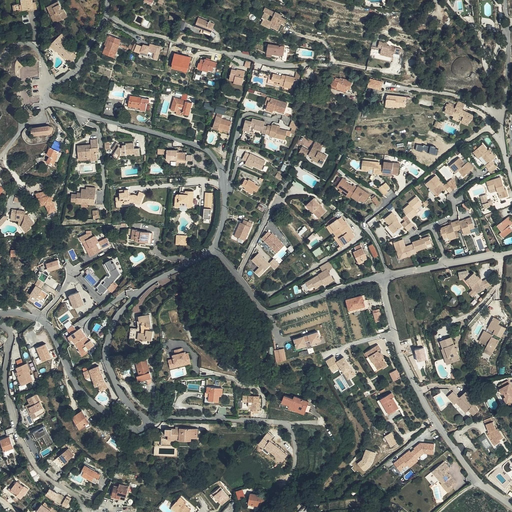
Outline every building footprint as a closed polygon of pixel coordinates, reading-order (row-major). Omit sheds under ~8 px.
[(34,8),(33,3),(32,0),(21,0),(22,3),(15,5),(16,12),(27,10),(34,8)] [(62,9),(58,1),(49,6),(53,14),(57,22),(68,17),(63,9),(62,9)] [(36,2),(33,3),(34,8),(27,10),(27,11),(37,9),(36,2)] [(119,11),(121,5),(113,2),(112,9),(119,11)] [(284,24),(286,19),(282,17),(282,15),(276,11),(275,12),(265,7),(263,11),(265,12),(262,18),(264,19),(261,25),(270,29),(271,27),(278,31),(281,25),(279,23),(279,22),(284,24)] [(215,24),(199,18),(195,28),(201,30),(201,29),(204,30),(203,33),(210,35),(215,24)] [(121,40),(110,35),(106,45),(104,52),(115,57),(121,40)] [(61,53),(67,59),(70,62),(77,56),(73,53),(74,51),(64,40),(59,36),(52,44),(58,50),(61,53)] [(394,54),(399,55),(401,49),(387,46),(387,43),(379,41),(378,47),(382,48),(380,54),(393,57),(393,56),(394,54)] [(140,53),(143,46),(135,43),(132,50),(140,53)] [(56,52),(56,51),(58,50),(52,44),(50,46),(56,52)] [(161,46),(150,44),(149,50),(155,52),(153,58),(158,59),(161,46)] [(285,45),(282,44),(282,46),(268,44),(267,53),(272,54),(284,55),(285,45)] [(176,52),(172,66),(188,70),(192,56),(176,52)] [(202,70),(208,72),(209,70),(213,71),(214,67),(216,68),(218,62),(205,59),(204,60),(201,59),(200,63),(203,64),(202,68),(202,70)] [(24,74),(35,75),(36,66),(27,65),(28,61),(18,60),(17,70),(24,71),(24,74)] [(253,69),(253,65),(250,64),(251,61),(246,60),(245,67),(253,69)] [(470,77),(471,76),(473,73),(473,69),(472,66),(470,64),(467,61),(464,60),(461,60),(458,61),(456,62),(453,65),(452,68),(452,71),(453,74),(455,77),(457,79),(459,80),(463,80),(465,80),(468,79),(470,77)] [(237,69),(237,70),(237,72),(231,71),(229,82),(242,85),(245,71),(237,69)] [(335,79),(335,77),(336,75),(331,73),(328,82),(331,84),(333,78),(335,79)] [(295,78),(292,77),(287,75),(286,77),(282,76),(273,74),(272,80),(280,82),(280,85),(284,86),(292,88),(295,78)] [(353,80),(344,78),(343,80),(341,79),(341,78),(335,77),(335,79),(333,78),(331,84),(338,86),(338,87),(347,90),(348,88),(350,88),(353,80)] [(383,81),(370,78),(368,86),(381,89),(383,81)] [(387,104),(396,105),(400,106),(401,104),(405,105),(406,96),(388,94),(387,104)] [(141,108),(140,110),(146,111),(147,103),(149,103),(150,99),(130,96),(129,106),(141,108)] [(174,98),(171,110),(177,111),(176,114),(182,115),(183,113),(189,115),(192,102),(174,98)] [(292,117),(293,109),(286,107),(287,103),(272,98),(270,102),(269,101),(268,105),(266,109),(273,112),(274,109),(284,113),(284,114),(292,117)] [(214,111),(216,105),(206,101),(204,107),(214,111)] [(470,120),(471,121),(474,115),(463,110),(465,105),(458,101),(455,108),(447,104),(445,108),(446,109),(444,112),(458,118),(458,119),(464,122),(464,124),(468,126),(470,120)] [(221,118),(223,114),(217,113),(214,126),(219,127),(223,128),(229,130),(232,121),(224,119),(221,118)] [(262,133),(266,134),(268,126),(264,126),(265,122),(253,118),(252,121),(246,120),(243,130),(250,131),(251,126),(255,127),(254,129),(262,131),(262,133)] [(298,123),(292,121),(290,127),(292,128),(295,129),(298,123)] [(47,125),(33,126),(33,134),(47,133),(51,133),(51,132),(53,131),(54,130),(54,127),(52,126),(51,125),(50,125),(50,124),(47,125)] [(268,126),(266,134),(269,135),(269,136),(285,140),(287,131),(280,129),(280,127),(272,124),(272,126),(268,125),(268,126)] [(196,140),(203,141),(205,132),(198,131),(196,140)] [(308,146),(311,141),(301,135),(298,140),(304,143),(300,150),(308,154),(311,148),(308,146)] [(87,157),(87,159),(91,158),(91,160),(98,160),(97,153),(99,152),(98,139),(90,140),(91,145),(91,148),(86,148),(86,145),(77,146),(78,158),(87,157)] [(319,150),(323,143),(322,142),(317,140),(313,147),(319,150)] [(50,146),(50,147),(48,154),(51,155),(47,162),(54,165),(61,152),(59,151),(62,144),(55,141),(52,147),(50,146)] [(119,146),(120,145),(117,143),(112,149),(115,151),(112,157),(117,161),(121,154),(135,154),(135,156),(140,156),(140,148),(134,148),(134,143),(126,144),(125,144),(122,145),(122,147),(121,147),(119,146)] [(487,163),(486,165),(485,166),(488,169),(495,163),(492,160),(495,157),(489,150),(488,151),(482,144),(473,152),(478,158),(479,158),(481,156),(487,163)] [(431,146),(430,152),(438,154),(439,147),(431,146)] [(319,150),(313,147),(308,155),(312,157),(311,159),(322,165),(327,155),(319,151),(319,150)] [(177,152),(177,150),(167,150),(167,159),(176,160),(176,158),(186,159),(186,160),(192,160),(192,155),(186,155),(186,152),(179,152),(177,152)] [(265,160),(256,156),(256,157),(254,156),(254,155),(250,153),(250,154),(245,152),(242,158),(246,161),(246,162),(253,165),(261,169),(265,160)] [(459,158),(449,166),(455,173),(458,171),(463,176),(474,168),(468,161),(465,164),(459,158)] [(373,174),(382,174),(383,172),(383,165),(379,165),(374,164),(374,162),(363,161),(362,170),(369,171),(369,169),(374,169),(373,174)] [(383,172),(392,173),(398,173),(399,163),(384,161),(383,165),(383,172)] [(438,195),(444,190),(439,184),(442,182),(436,175),(426,184),(431,190),(433,189),(437,194),(438,195)] [(350,198),(351,196),(357,187),(353,185),(352,186),(346,182),(347,180),(343,177),(336,187),(340,189),(339,191),(350,198)] [(496,188),(497,190),(498,193),(501,192),(503,198),(508,196),(506,189),(505,190),(500,177),(486,182),(489,190),(496,188)] [(257,192),(260,187),(255,185),(256,183),(249,179),(248,181),(245,179),(242,185),(245,187),(244,189),(252,193),(254,190),(257,192)] [(451,180),(448,183),(453,189),(457,187),(451,180)] [(443,186),(446,189),(449,193),(453,190),(447,183),(444,185),(443,186)] [(382,185),(379,188),(384,195),(388,192),(386,189),(382,185)] [(357,187),(351,196),(357,201),(359,198),(364,202),(369,194),(358,186),(357,187)] [(88,203),(88,204),(94,205),(96,188),(86,187),(86,190),(82,189),(81,193),(77,193),(77,195),(72,195),(71,201),(76,202),(77,203),(82,204),(82,202),(88,203)] [(51,190),(35,196),(40,206),(46,202),(50,210),(58,206),(51,190)] [(116,198),(116,201),(121,201),(121,204),(134,202),(140,204),(144,194),(139,191),(137,196),(134,195),(129,195),(129,190),(119,191),(120,197),(116,198)] [(191,207),(192,191),(185,190),(185,192),(184,192),(183,194),(180,194),(178,193),(177,193),(177,194),(176,194),(175,195),(175,196),(176,196),(174,196),(174,205),(179,206),(179,201),(186,202),(186,206),(191,207)] [(488,202),(486,194),(480,196),(484,208),(490,206),(490,205),(493,204),(492,201),(488,202)] [(415,210),(423,204),(416,197),(408,203),(409,204),(403,209),(411,219),(418,214),(416,212),(415,210)] [(320,217),(327,211),(315,198),(308,204),(320,217)] [(258,209),(264,213),(266,208),(261,204),(258,209)] [(23,225),(27,231),(32,227),(31,226),(35,223),(28,214),(26,214),(26,211),(12,209),(11,215),(17,216),(16,219),(19,219),(19,221),(19,225),(20,226),(23,225)] [(394,233),(402,226),(397,219),(398,219),(392,212),(384,218),(389,225),(388,226),(394,233)] [(338,218),(335,215),(328,221),(330,224),(338,218)] [(338,218),(330,224),(335,231),(333,232),(335,235),(349,226),(345,220),(344,221),(341,217),(338,219),(338,218)] [(454,222),(458,231),(462,229),(464,235),(471,233),(470,230),(475,228),(471,217),(466,219),(466,221),(463,221),(463,220),(459,221),(459,220),(454,222)] [(511,222),(508,217),(497,226),(501,231),(499,233),(503,238),(511,230),(511,228),(509,225),(511,223),(511,222)] [(409,218),(406,221),(412,227),(415,225),(409,218)] [(238,232),(236,232),(234,236),(245,241),(252,223),(244,220),(242,223),(240,222),(237,229),(239,230),(238,232)] [(412,227),(406,221),(403,223),(409,230),(412,227)] [(440,228),(444,239),(448,237),(449,240),(456,238),(454,232),(458,231),(454,222),(451,223),(451,224),(447,225),(448,227),(446,228),(445,226),(440,228)] [(335,231),(330,224),(326,227),(331,234),(333,232),(335,231)] [(353,231),(349,226),(335,235),(336,236),(338,234),(345,245),(352,239),(355,236),(352,232),(353,231)] [(136,229),(129,228),(129,234),(132,235),(132,238),(136,239),(136,240),(151,242),(152,233),(136,231),(136,229)] [(269,231),(262,238),(277,254),(286,245),(273,232),(271,233),(269,231)] [(100,250),(110,244),(107,238),(99,242),(97,243),(95,239),(97,238),(96,236),(96,235),(95,235),(93,236),(92,233),(86,234),(80,237),(83,242),(87,240),(92,249),(88,251),(91,256),(97,253),(98,250),(100,250)] [(341,247),(345,245),(338,234),(336,236),(334,237),(341,247)] [(186,235),(176,235),(176,244),(186,244),(186,235)] [(409,246),(412,255),(416,253),(416,252),(427,247),(427,245),(431,244),(429,236),(412,242),(413,243),(413,245),(409,246)] [(474,238),(466,240),(469,252),(477,250),(474,238)] [(394,242),(398,254),(400,253),(401,259),(412,255),(409,246),(406,248),(405,246),(402,239),(394,242)] [(88,251),(92,249),(87,240),(83,242),(88,251)] [(360,244),(354,247),(356,251),(353,252),(359,264),(364,262),(364,260),(367,259),(360,244)] [(378,255),(373,244),(369,246),(374,257),(378,255)] [(321,246),(313,250),(316,255),(323,252),(321,246)] [(260,252),(253,259),(260,266),(255,271),(260,276),(271,265),(276,270),(281,265),(274,258),(270,262),(260,252)] [(58,259),(46,263),(49,270),(61,266),(58,259)] [(121,274),(113,259),(105,263),(112,275),(110,277),(108,276),(105,280),(106,281),(104,284),(102,283),(98,288),(100,289),(98,291),(102,294),(104,292),(105,293),(109,289),(115,294),(120,288),(122,286),(116,282),(121,274)] [(329,261),(320,267),(323,272),(318,274),(319,275),(305,283),(309,289),(314,286),(315,288),(324,283),(325,285),(334,280),(328,270),(333,267),(329,261)] [(383,270),(381,262),(375,264),(378,272),(383,270)] [(101,282),(92,271),(86,275),(95,286),(101,282)] [(475,290),(476,293),(477,293),(486,289),(486,287),(492,284),(489,278),(483,281),(482,282),(480,279),(477,275),(476,276),(474,273),(471,275),(467,271),(459,272),(460,277),(464,277),(464,278),(472,286),(474,290),(475,290)] [(469,285),(470,287),(472,286),(464,278),(464,279),(469,285)] [(46,283),(39,279),(31,293),(44,301),(49,292),(43,289),(46,283)] [(85,305),(80,292),(70,295),(75,308),(85,305)] [(346,299),(349,310),(369,305),(368,299),(365,300),(363,300),(362,295),(346,299)] [(369,305),(349,310),(350,313),(370,308),(369,305)] [(382,320),(380,311),(373,313),(375,322),(382,320)] [(146,324),(142,324),(141,324),(142,329),(132,327),(130,338),(147,340),(147,339),(152,339),(153,330),(150,330),(150,326),(152,325),(149,314),(139,316),(140,322),(142,322),(146,321),(146,324)] [(485,329),(480,340),(488,344),(487,347),(494,351),(507,327),(500,323),(502,319),(495,316),(490,325),(492,326),(491,328),(495,331),(494,334),(485,329)] [(81,328),(71,335),(73,339),(80,349),(83,347),(86,351),(87,350),(95,345),(91,340),(90,341),(81,328)] [(318,332),(308,335),(310,340),(311,344),(321,341),(318,332)] [(303,336),(294,339),(297,348),(306,345),(305,342),(305,341),(303,336)] [(457,348),(456,348),(455,345),(452,337),(442,341),(445,349),(446,348),(451,360),(460,357),(458,352),(459,351),(459,350),(460,350),(459,349),(459,348),(458,348),(457,348)] [(47,342),(38,346),(43,360),(53,357),(47,342)] [(387,365),(383,358),(381,356),(382,355),(382,353),(381,352),(379,352),(378,350),(381,349),(378,344),(365,352),(368,357),(370,356),(378,369),(382,367),(383,368),(387,365)] [(171,368),(176,367),(175,364),(188,360),(186,354),(184,354),(184,352),(182,348),(175,350),(176,354),(173,355),(174,359),(169,360),(171,368)] [(461,360),(460,357),(451,360),(446,348),(445,349),(443,349),(449,365),(461,360)] [(284,349),(274,351),(276,362),(286,360),(284,349)] [(189,353),(186,354),(188,360),(175,364),(176,367),(191,363),(189,353)] [(41,354),(34,356),(36,363),(43,361),(41,354)] [(356,374),(345,356),(338,360),(334,355),(326,360),(333,371),(341,366),(349,378),(356,374)] [(137,375),(139,381),(152,377),(147,359),(146,360),(145,357),(137,359),(138,362),(137,362),(140,374),(137,375)] [(18,376),(22,385),(34,380),(30,371),(31,371),(27,363),(24,364),(19,366),(17,367),(18,371),(17,371),(19,375),(18,376)] [(228,371),(229,368),(220,363),(219,366),(228,371)] [(107,388),(99,366),(86,371),(89,377),(92,376),(94,380),(97,379),(99,384),(101,390),(107,388)] [(397,368),(390,372),(394,380),(402,377),(397,368)] [(500,388),(502,391),(507,402),(511,399),(511,387),(508,380),(502,383),(504,386),(500,388)] [(207,386),(207,392),(210,392),(210,395),(209,399),(219,400),(219,395),(219,393),(222,393),(223,388),(207,386)] [(460,400),(459,398),(453,392),(448,396),(455,405),(457,403),(466,413),(469,410),(474,416),(479,411),(467,391),(461,396),(462,398),(460,400)] [(380,399),(389,414),(399,408),(393,397),(394,396),(392,392),(380,399)] [(35,412),(37,416),(45,412),(37,394),(28,399),(30,403),(31,406),(30,406),(33,413),(35,412)] [(253,409),(259,409),(260,409),(261,401),(259,401),(259,396),(243,395),(243,401),(249,401),(249,404),(250,404),(250,408),(253,408),(252,409),(253,409)] [(283,402),(290,405),(299,408),(298,410),(304,413),(305,410),(308,403),(309,401),(295,396),(294,399),(285,395),(283,402)] [(386,415),(389,414),(380,399),(377,401),(386,415)] [(22,416),(30,413),(27,408),(26,405),(25,403),(18,405),(22,416)] [(81,428),(90,422),(82,410),(73,416),(81,428)] [(490,433),(488,434),(495,445),(501,441),(500,439),(504,437),(498,427),(496,428),(493,421),(486,424),(489,431),(490,433)] [(36,439),(44,436),(48,446),(54,443),(45,423),(32,429),(36,439)] [(198,428),(180,428),(180,429),(176,428),(166,428),(166,434),(168,434),(168,439),(191,440),(191,437),(198,437),(198,428)] [(384,437),(391,448),(397,444),(393,438),(395,437),(392,432),(390,433),(384,437)] [(273,437),(268,433),(263,438),(263,439),(258,445),(263,449),(264,448),(269,453),(270,452),(275,457),(275,459),(279,463),(280,461),(282,463),(284,460),(285,461),(285,460),(284,459),(287,455),(275,445),(275,446),(269,441),(273,437)] [(0,439),(0,440),(4,451),(9,449),(14,448),(10,436),(0,439)] [(420,441),(394,462),(403,473),(422,457),(421,455),(423,453),(434,453),(435,443),(420,441)] [(65,450),(72,457),(75,454),(69,447),(65,450)] [(60,450),(51,457),(61,468),(70,460),(69,459),(72,457),(65,450),(62,453),(60,450)] [(376,453),(366,450),(362,460),(357,464),(365,472),(371,466),(372,465),(373,463),(376,453)] [(432,470),(442,482),(444,481),(449,488),(452,486),(456,482),(447,471),(450,468),(446,462),(442,465),(441,464),(432,470)] [(101,473),(85,465),(81,473),(97,481),(101,473)] [(426,476),(433,485),(438,480),(431,472),(426,476)] [(21,498),(29,489),(24,485),(24,486),(18,481),(12,488),(18,493),(17,495),(21,498)] [(444,481),(442,482),(441,483),(448,492),(453,488),(452,486),(449,488),(444,481)] [(115,485),(112,493),(121,495),(121,497),(126,499),(129,486),(120,484),(119,486),(115,485)] [(219,486),(211,492),(221,505),(229,498),(219,486)] [(51,487),(47,494),(55,499),(59,492),(51,487)] [(244,497),(242,489),(236,491),(238,499),(244,497)] [(260,506),(261,503),(261,501),(264,501),(265,496),(251,493),(248,503),(260,506)] [(72,498),(67,496),(66,497),(63,503),(67,505),(72,498)] [(172,507),(177,511),(188,511),(191,510),(185,504),(187,503),(180,497),(172,507)] [(50,511),(52,510),(42,503),(37,511),(38,511),(50,511)]
